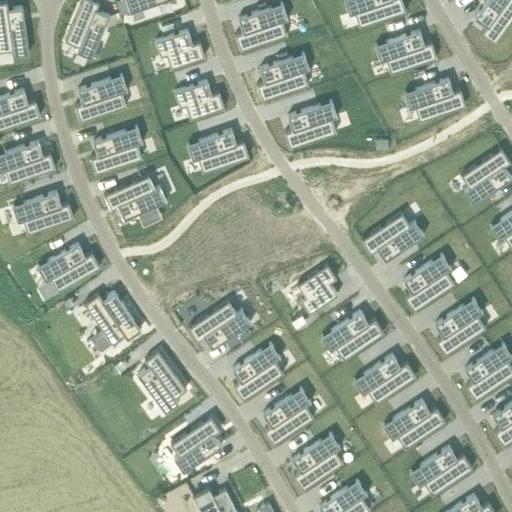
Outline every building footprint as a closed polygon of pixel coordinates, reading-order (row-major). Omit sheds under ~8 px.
[(6,0),(0,0),(0,49),(11,48),(12,54),(29,52),(22,5),(8,7),(6,0)] [(98,0),(80,0),(64,39),(78,44),(76,50),(91,56),(109,13),(96,7),(99,0),(98,0)] [(126,0),(130,10),(159,0),(126,0)] [(344,0),(349,13),(354,11),(359,25),(405,9),(402,0),(344,0)] [(511,0),(485,0),(474,16),(485,25),(481,31),(495,41),(511,16),(511,0)] [(242,30),(235,32),(240,48),(287,32),(282,19),(288,17),(282,1),(237,16),(242,30)] [(187,27),(155,38),(160,54),(166,53),(170,66),(205,55),(199,39),(192,41),(187,27)] [(419,29),(375,44),(380,58),(386,57),(391,70),(435,54),(430,41),(423,43),(419,29)] [(264,79),(256,82),(262,98),(308,82),(303,68),(309,67),(304,51),(259,66),(264,79)] [(82,101),(74,103),(80,119),(126,104),(121,90),(127,88),(122,72),(77,87),(82,101)] [(335,98),(342,99),(347,76),(339,75),(335,98)] [(447,77),(404,91),(409,106),(415,104),(419,117),(465,102),(459,87),(452,90),(447,77)] [(207,78),(174,89),(179,105),(185,103),(190,117),(224,105),(219,89),(211,92),(207,78)] [(23,87),(0,94),(0,127),(40,114),(35,98),(28,101),(23,87)] [(291,127),(284,130),(290,146),(336,130),(331,116),(337,114),(331,98),(287,113),(291,127)] [(338,117),(340,140),(350,140),(348,116),(338,117)] [(97,153),(90,155),(95,171),(141,156),(137,142),(142,140),(137,124),(92,139),(97,153)] [(231,127),(187,142),(192,158),(198,156),(202,170),(248,154),(243,138),(236,140),(231,127)] [(38,139),(0,151),(0,169),(4,168),(9,182),(55,166),(50,150),(43,153),(38,139)] [(501,146),(460,173),(468,185),(463,188),(473,202),(511,176),(504,164),(510,160),(501,146)] [(148,172),(104,192),(111,208),(118,205),(123,218),(166,199),(159,183),(154,186),(148,172)] [(56,189),(12,204),(17,220),(23,218),(27,232),(73,216),(68,200),(61,203),(56,189)] [(511,209),(490,224),(499,238),(504,235),(511,247),(511,209)] [(401,210),(361,237),(370,251),(377,247),(385,259),(424,233),(414,219),(410,222),(401,210)] [(78,241),(37,264),(45,279),(50,276),(57,289),(100,265),(91,250),(85,254),(78,241)] [(442,252),(403,278),(411,290),(404,294),(414,308),(454,281),(446,269),(451,266),(442,252)] [(327,262),(297,282),(305,294),(300,297),(309,311),(338,292),(330,280),(336,276),(327,262)] [(98,291),(84,301),(112,341),(123,333),(127,337),(141,328),(114,289),(102,297),(98,291)] [(473,296),(434,322),(442,334),(436,338),(445,352),(486,325),(477,313),(482,310),(473,296)] [(228,298),(188,325),(197,339),(203,335),(211,347),(251,320),(241,307),(236,310),(228,298)] [(360,308),(321,334),(330,348),(335,345),(343,357),(384,330),(374,316),(368,320),(360,308)] [(301,312),(291,319),(296,325),(306,319),(301,312)] [(271,341),(231,367),(239,379),(233,383),(243,397),(283,370),(275,358),(280,355),(271,341)] [(511,354),(503,341),(464,367),(472,379),(466,383),(475,397),(511,372),(511,364),(507,358),(511,355),(511,354)] [(149,364),(137,372),(165,410),(178,400),(175,395),(186,387),(158,348),(144,358),(149,364)] [(392,352),(353,378),(362,392),(367,389),(375,401),(416,374),(406,360),(400,364),(392,352)] [(301,385),(262,412),(270,424),(264,428),(273,442),(314,415),(306,403),(310,399),(301,385)] [(421,397),(382,423),(392,437),(397,434),(405,446),(445,419),(436,405),(429,409),(421,397)] [(511,399),(492,413),(500,426),(493,430),(503,444),(511,437),(511,399)] [(210,414),(170,441),(178,453),(173,456),(183,470),(222,444),(214,432),(220,428),(210,414)] [(330,431),(291,457),(299,469),(293,473),(302,487),(343,460),(335,448),(340,445),(330,431)] [(449,444),(410,470),(419,484),(424,481),(432,493),(472,466),(463,452),(457,456),(449,444)] [(357,478),(318,504),(323,511),(362,511),(370,507),(362,495),(367,492),(357,478)] [(209,487),(193,495),(201,511),(237,511),(225,488),(213,494),(209,487)] [(474,493),(444,511),(495,511),(488,500),(482,505),(474,493)] [(274,511),(269,501),(256,507),(258,511),(274,511)]
